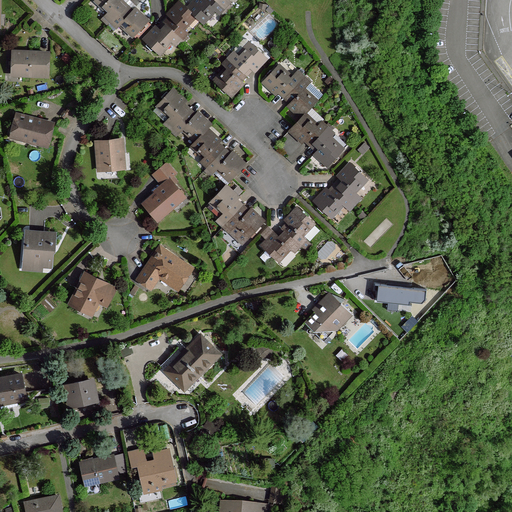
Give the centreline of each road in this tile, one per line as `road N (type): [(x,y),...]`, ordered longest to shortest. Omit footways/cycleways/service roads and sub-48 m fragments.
road 1 (residential): [(0,360),(114,338),(234,297),(365,268)]
road 2 (residential): [(0,449),(182,414),(188,476)]
road 3 (residential): [(294,181),(175,73),(125,76)]
road 4 (residential): [(125,76),(79,130),(67,164),(83,210),(119,236)]
